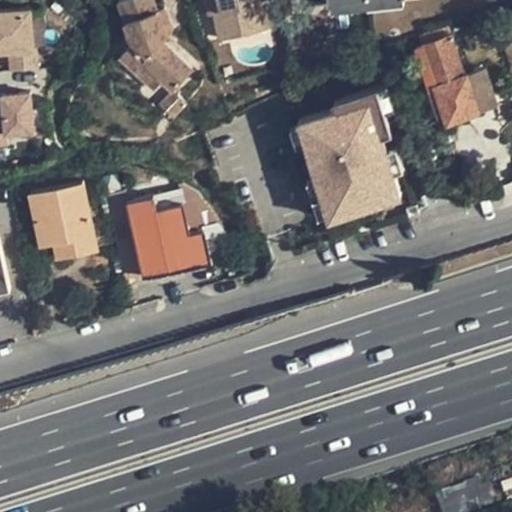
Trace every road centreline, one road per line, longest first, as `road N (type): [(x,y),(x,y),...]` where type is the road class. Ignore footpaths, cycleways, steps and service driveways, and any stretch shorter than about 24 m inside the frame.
road 1 (motorway): [(511,301),(0,463)]
road 2 (motorway): [(95,511),(511,379)]
road 3 (residential): [(0,361),(331,265)]
road 4 (residential): [(511,210),(331,265)]
